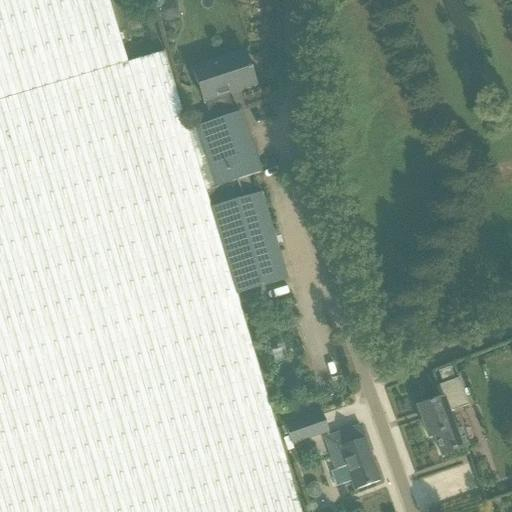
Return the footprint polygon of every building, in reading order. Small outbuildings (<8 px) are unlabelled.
[(0,0),(0,511),(300,511),(237,295),(188,131),(165,54),(128,64),(109,0),(0,0)] [(158,15),(163,22),(171,22),(177,17),(178,9),(173,3),(164,2),(158,8),(158,15)] [(193,117),(197,128),(234,115),(227,94),(255,85),(244,54),(192,71),(202,102),(205,101),(208,112),(193,117)] [(239,113),(234,115),(197,128),(188,131),(237,295),(286,281),(260,195),(253,197),(248,182),(247,178),(260,174),(239,113)] [(436,387),(441,399),(417,407),(428,439),(434,437),(441,457),(466,448),(459,426),(453,428),(447,414),(469,406),(459,379),(436,387)] [(321,414),(303,420),(285,427),(291,446),(328,433),(321,414)] [(380,482),(360,426),(324,439),(336,472),(331,474),(336,489),(351,484),(353,492),(380,482)] [(314,483),(308,485),(305,490),(308,497),(314,500),(320,498),(322,492),(319,485),(314,483)]
